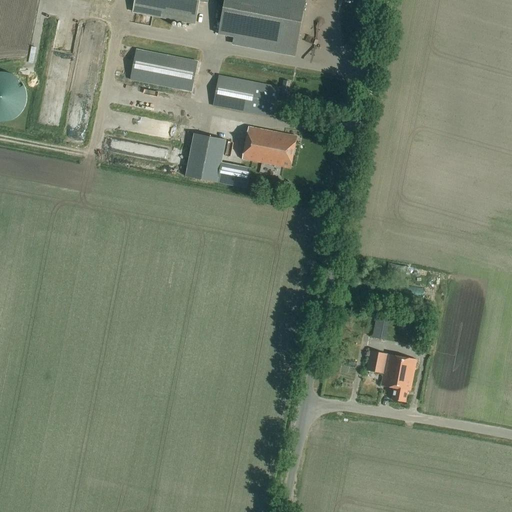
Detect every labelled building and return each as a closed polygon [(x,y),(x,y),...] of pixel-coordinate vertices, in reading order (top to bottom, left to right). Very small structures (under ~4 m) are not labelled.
[(135,0),(133,12),(195,24),(199,1),(208,3),(208,0),(135,0)] [(224,0),(218,34),(297,49),(306,0),(224,0)] [(191,92),(197,62),(137,50),(131,81),(191,92)] [(0,122),(2,123),(4,123),(6,123),(7,122),(9,122),(11,121),(13,120),(15,119),(17,118),(18,117),(20,115),(21,114),(22,112),(23,110),(24,109),(25,107),(26,105),(26,103),(27,101),(27,99),(27,97),(27,95),(26,93),(26,91),(25,89),(25,87),(24,85),(23,84),(21,82),(20,81),(19,79),(17,78),(16,77),(14,76),(12,75),(10,74),(8,73),(6,73),(4,72),(2,72),(0,72),(0,122)] [(212,107),(274,120),(280,88),(218,76),(212,107)] [(290,83),(282,82),(280,93),(287,95),(290,83)] [(296,137),(248,128),(242,159),(291,169),(296,137)] [(194,134),(186,176),(248,189),(251,169),(222,163),(226,141),(194,134)] [(423,289),(357,277),(355,288),(421,300),(423,289)] [(378,313),(374,336),(388,338),(392,315),(378,313)] [(370,350),(366,370),(383,374),(381,385),(394,388),(392,400),(406,403),(408,391),(411,391),(417,360),(370,350)]
